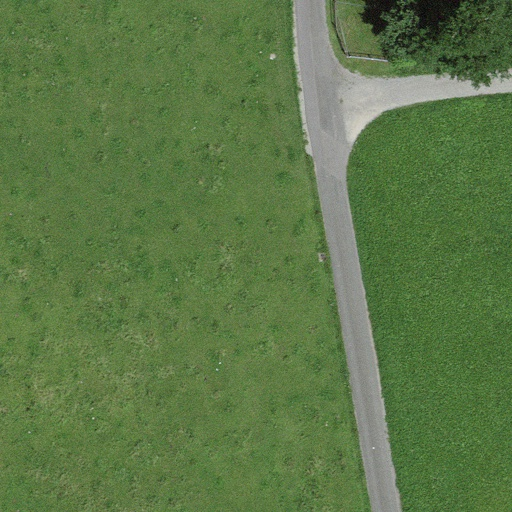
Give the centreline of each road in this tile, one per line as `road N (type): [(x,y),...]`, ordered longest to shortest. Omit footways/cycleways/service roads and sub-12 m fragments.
road 1 (track): [(388,511),(314,0)]
road 2 (track): [(326,105),(511,82)]
